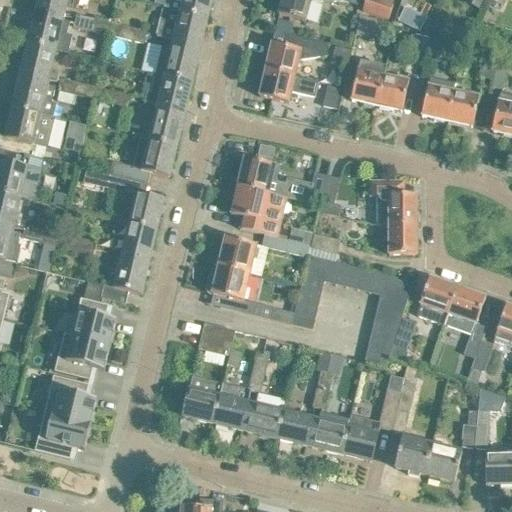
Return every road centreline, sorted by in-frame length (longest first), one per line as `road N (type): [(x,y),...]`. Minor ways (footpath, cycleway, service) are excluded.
road 1 (residential): [(127,459),(211,121)]
road 2 (residential): [(362,511),(127,459)]
road 3 (residential): [(432,165),(211,121)]
road 4 (residential): [(511,292),(435,261),(432,165)]
road 5 (residential): [(211,121),(240,0)]
